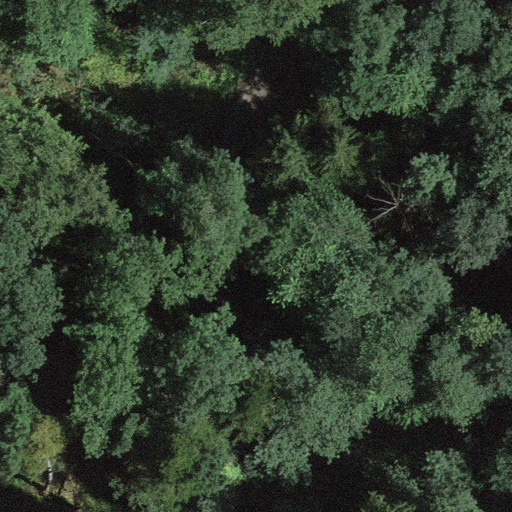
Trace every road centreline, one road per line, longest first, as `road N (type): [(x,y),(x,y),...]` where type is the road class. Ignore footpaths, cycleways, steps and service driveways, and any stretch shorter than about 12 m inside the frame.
road 1 (track): [(369,0),(274,65),(250,229),(270,397)]
road 2 (track): [(511,503),(335,463),(270,397)]
